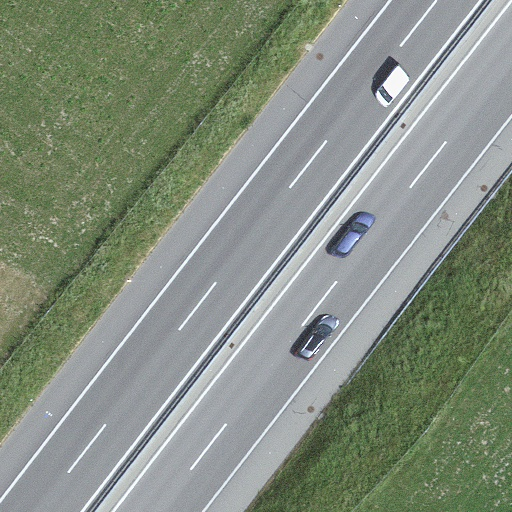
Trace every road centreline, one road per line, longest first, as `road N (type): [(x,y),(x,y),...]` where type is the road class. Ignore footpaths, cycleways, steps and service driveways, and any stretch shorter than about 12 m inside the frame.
road 1 (motorway): [(436,0),(38,511)]
road 2 (motorway): [(157,511),(511,57)]
